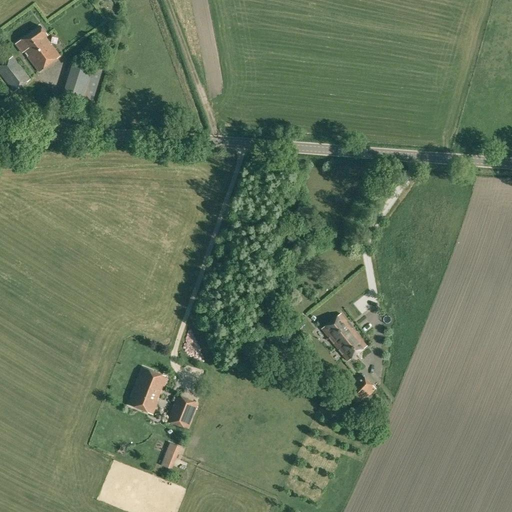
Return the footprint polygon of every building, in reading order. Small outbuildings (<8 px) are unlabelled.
[(26,55),(39,71),(59,56),(45,37),(47,35),(40,26),(16,44),(24,55),(26,55)] [(0,67),(0,74),(13,91),(30,79),(13,56),(0,67)] [(62,97),(91,106),(103,66),(94,62),(92,70),(72,64),(62,97)] [(322,329),(347,361),(366,346),(341,314),(322,329)] [(369,321),(362,326),(366,331),(373,327),(369,321)] [(129,404),(152,414),(167,377),(143,368),(129,404)] [(345,390),(360,405),(376,389),(361,374),(345,390)] [(167,420),(188,428),(198,404),(177,396),(167,420)] [(161,465),(171,469),(180,447),(170,443),(168,448),(161,465)]
